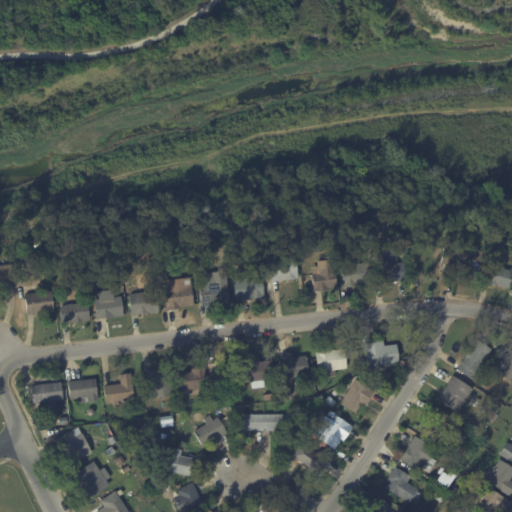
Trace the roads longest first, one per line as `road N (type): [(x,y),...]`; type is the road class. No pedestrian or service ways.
road 1 (residential): [(0,360),(426,306),(511,318)]
road 2 (residential): [(327,511),(427,358),(440,305)]
